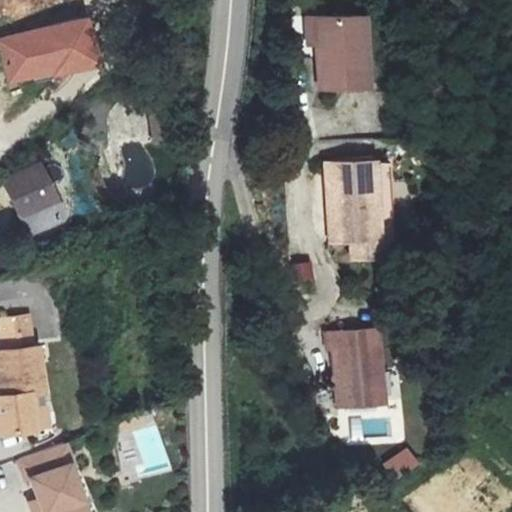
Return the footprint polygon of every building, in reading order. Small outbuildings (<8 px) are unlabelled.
[(88,11),(0,33),(0,56),(5,81),(99,60),(88,11)] [(353,18),(306,24),(309,46),(317,97),(362,91),(353,18)] [(309,46),(306,24),(292,26),(296,49),(309,46)] [(383,240),(377,156),(328,159),(331,210),(340,210),(343,243),(383,240)] [(40,171),(8,189),(26,221),(51,207),(42,189),(48,185),(40,171)] [(18,274),(0,278),(0,310),(14,309),(15,314),(0,316),(0,431),(45,424),(34,341),(48,338),(41,288),(18,274)] [(376,408),(369,335),(322,340),(323,361),(334,359),(339,413),(376,408)] [(169,469),(154,423),(140,428),(134,410),(115,416),(135,480),(169,469)] [(52,464),(60,460),(49,432),(4,450),(11,467),(23,463),(30,484),(35,493),(20,499),(24,511),(65,511),(58,488),(61,487),(52,464)] [(404,444),(379,461),(391,478),(416,461),(404,444)] [(58,488),(65,511),(79,511),(60,460),(52,464),(61,487),(58,488)] [(35,493),(30,484),(15,490),(20,499),(35,493)]
